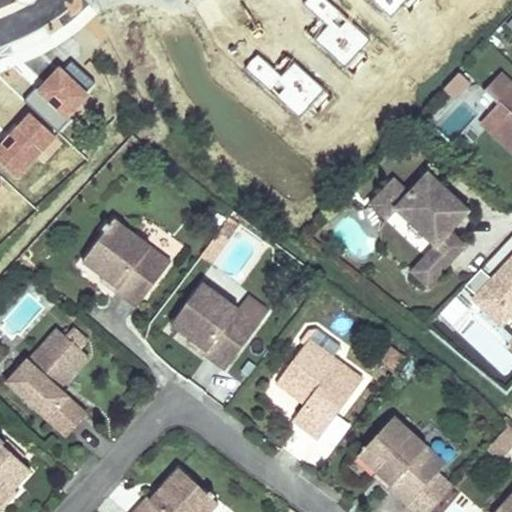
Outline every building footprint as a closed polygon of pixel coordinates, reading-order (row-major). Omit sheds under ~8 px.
[(0,90),(32,139),(61,120),(51,105),(74,90),(33,27),(0,47),(0,90)] [(454,100),(469,80),(455,69),(440,88),(454,100)] [(511,79),(502,70),(486,88),(499,100),(510,111),(496,125),(511,140),(511,79)] [(499,100),(485,115),(496,125),(510,111),(499,100)] [(409,194),(394,180),(369,206),(386,221),(395,211),(435,248),(451,263),(466,247),(450,232),(468,212),(428,175),(409,194)] [(238,223),(229,217),(216,234),(225,241),(238,223)] [(136,308),(171,262),(114,220),(110,226),(107,224),(103,230),(105,232),(83,262),(103,278),(118,289),(115,292),(136,308)] [(435,248),(411,274),(427,289),(451,263),(435,248)] [(511,258),(484,289),(508,311),(511,307),(511,258)] [(101,281),(115,292),(118,289),(103,278),(101,281)] [(224,371),(258,325),(202,283),(170,326),(191,341),(205,352),(203,355),(224,371)] [(484,289),(474,300),(503,326),(511,316),(511,307),(508,311),(484,289)] [(57,328),(8,383),(67,436),(87,415),(59,390),(89,357),(81,349),(88,341),(73,328),(66,336),(57,328)] [(336,355),(311,337),(303,346),(328,366),(336,355)] [(188,344),(203,355),(205,352),(191,341),(188,344)] [(328,366),(303,346),(274,385),(302,406),(291,421),(317,441),(365,379),(336,355),(328,366)] [(406,355),(394,346),(381,364),(393,373),(406,355)] [(446,463),(394,415),(358,456),(377,473),(399,494),(395,498),(406,508),(437,474),(446,463)] [(511,444),(511,428),(509,425),(485,451),(496,461),(511,444)] [(0,511),(4,506),(1,504),(13,490),(31,471),(20,462),(25,456),(7,439),(1,445),(0,443),(0,511)] [(214,511),(219,507),(179,470),(162,489),(148,504),(145,500),(133,511),(214,511)] [(399,494),(377,473),(372,478),(395,498),(399,494)] [(437,474),(406,508),(410,511),(428,511),(452,488),(437,474)] [(162,489),(158,485),(145,500),(148,504),(162,489)] [(1,504),(4,506),(16,493),(13,490),(1,504)] [(511,511),(511,494),(496,511),(511,511)]
